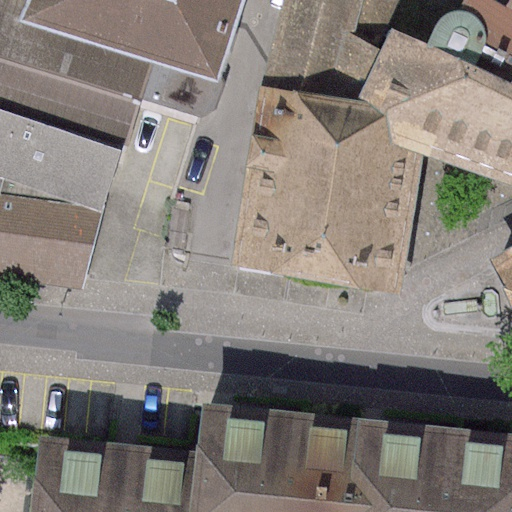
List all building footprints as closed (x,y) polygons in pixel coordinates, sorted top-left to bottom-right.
[(0,0),(0,72),(17,3),(7,0),(0,0)] [(48,19),(55,0),(17,0),(17,3),(0,72),(0,99),(144,151),(166,56),(48,19)] [(257,0),(55,0),(48,19),(166,56),(237,78),(257,0)] [(511,79),(511,0),(483,0),(476,15),(465,19),(457,29),(451,39),(449,51),(511,79)] [(382,98),(407,103),(411,129),(432,141),(511,169),(511,79),(449,51),(404,31),(382,98)] [(243,89),(237,78),(166,56),(144,151),(129,207),(195,224),(243,89)] [(382,98),(275,78),(244,257),(410,283),(432,141),(411,129),(407,103),(382,98)] [(144,151),(0,99),(0,189),(129,207),(144,151)] [(129,207),(0,189),(0,270),(111,290),(129,207)] [(511,257),(503,262),(511,282),(511,257)] [(214,457),(44,442),(36,511),(511,511),(511,438),(218,414),(214,457)]
